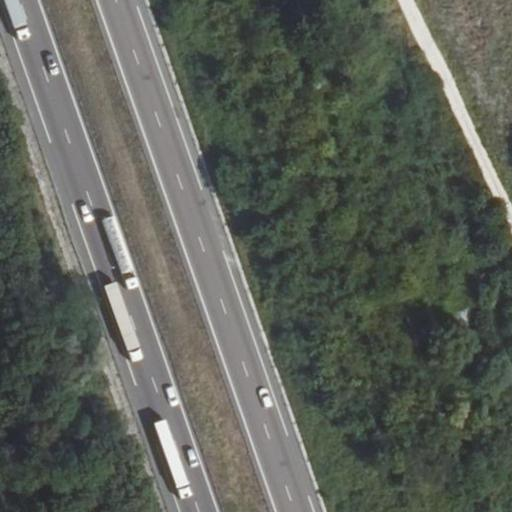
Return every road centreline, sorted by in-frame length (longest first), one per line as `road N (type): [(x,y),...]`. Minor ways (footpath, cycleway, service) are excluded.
road 1 (motorway): [(294,511),(114,0)]
road 2 (motorway): [(23,0),(202,511)]
